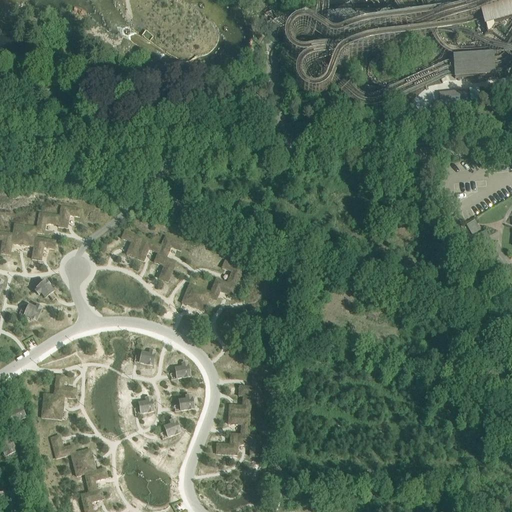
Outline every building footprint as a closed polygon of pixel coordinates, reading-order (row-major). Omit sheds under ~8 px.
[(511,0),(476,0),(477,1),(486,28),(488,28),(492,26),(511,20),(511,0)] [(403,25),(390,29),(397,48),(409,44),(403,25)] [(493,54),(452,56),(454,79),(494,76),(493,54)] [(468,91),(443,93),(444,108),(467,106),(466,98),(468,98),(468,91)] [(61,207),(58,228),(67,229),(69,216),(80,218),(81,210),(61,207)] [(37,229),(37,231),(44,232),(45,224),(58,226),(60,217),(39,214),(37,229)] [(474,223),(465,228),(471,238),(476,235),(480,233),(474,223)] [(15,225),(12,245),(34,248),(35,240),(37,231),(37,229),(15,225)] [(125,232),(122,239),(132,243),(127,256),(135,259),(143,240),(125,232)] [(0,233),(0,240),(3,241),(1,254),(10,256),(13,235),(0,233)] [(485,233),(477,237),(490,262),(498,257),(485,233)] [(158,254),(157,256),(166,260),(171,248),(181,252),(184,245),(165,237),(161,247),(158,254)] [(34,248),(32,260),(41,262),(43,249),(54,250),(55,243),(35,240),(34,248)] [(143,240),(135,259),(144,263),(148,251),(158,254),(161,247),(143,240)] [(157,256),(154,263),(164,267),(159,280),(168,283),(176,264),(166,260),(157,256)] [(225,262),(222,269),(232,273),(227,285),(236,288),(243,269),(225,262)] [(211,294),(209,299),(216,301),(216,302),(220,292),(232,297),(236,288),(227,285),(216,280),(211,294)] [(46,283),(35,292),(39,297),(41,295),(45,299),(48,297),(49,297),(54,293),(46,283)] [(190,286),(182,304),(203,313),(209,299),(211,294),(190,286)] [(27,311),(25,317),(36,322),(42,309),(37,307),(36,309),(30,307),(28,311),(27,311)] [(141,358),(140,364),(152,367),(155,353),(150,352),(149,355),(143,354),(142,358),(141,358)] [(182,368),(176,369),(177,374),(176,374),(177,380),(190,378),(187,364),(182,365),(182,368)] [(57,377),(54,397),(64,398),(75,400),(76,390),(63,389),(64,378),(57,377)] [(239,388),(239,397),(251,398),(260,399),(261,379),(253,378),(252,389),(239,388)] [(44,396),(42,419),(61,421),(64,398),(54,397),(44,396)] [(181,406),(180,406),(181,413),(193,411),(191,397),(186,398),(186,401),(180,402),(181,406)] [(229,407),(229,416),(250,418),(251,398),(239,397),(238,408),(229,407)] [(146,403),(140,404),(140,408),(140,409),(141,415),(153,413),(151,399),(145,400),(146,403)] [(15,413),(10,415),(11,419),(11,420),(14,426),(25,420),(19,408),(14,410),(15,413)] [(229,416),(228,425),(241,426),(241,437),(248,437),(250,418),(229,416)] [(171,426),(165,428),(167,432),(166,432),(168,439),(180,434),(175,421),(170,423),(171,426)] [(238,436),(231,436),(230,446),(217,446),(216,455),(237,456),(238,446),(238,436)] [(238,436),(238,446),(251,446),(250,457),(258,458),(259,438),(248,437),(241,437),(238,436)] [(60,437),(51,439),(56,459),(71,456),(75,455),(75,454),(73,447),(63,450),(60,437)] [(11,443),(1,448),(4,453),(3,454),(5,459),(14,454),(12,450),(14,449),(11,443)] [(75,455),(71,456),(77,478),(85,476),(85,475),(96,473),(90,451),(75,454),(75,455)] [(96,473),(85,475),(90,494),(97,492),(94,482),(107,479),(105,470),(96,473)] [(14,480),(11,485),(14,488),(19,493),(27,483),(16,474),(12,478),(14,480)] [(90,494),(81,497),(84,511),(92,511),(91,504),(103,500),(101,491),(97,492),(90,494)]
